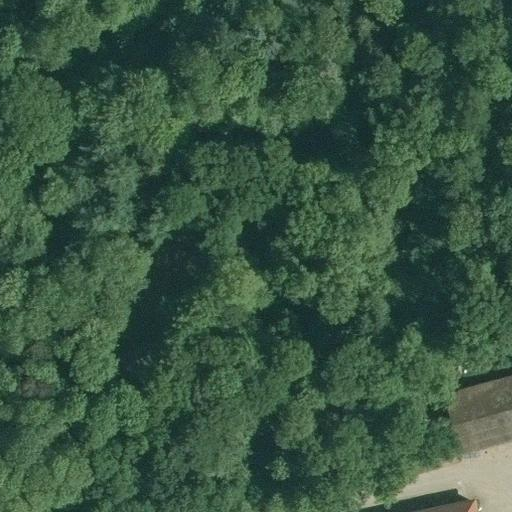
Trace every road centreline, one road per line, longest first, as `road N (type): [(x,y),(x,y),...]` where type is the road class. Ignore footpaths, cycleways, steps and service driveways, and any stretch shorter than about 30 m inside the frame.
road 1 (unknown): [(63,0),(0,119)]
road 2 (unknown): [(0,443),(57,467),(106,511)]
